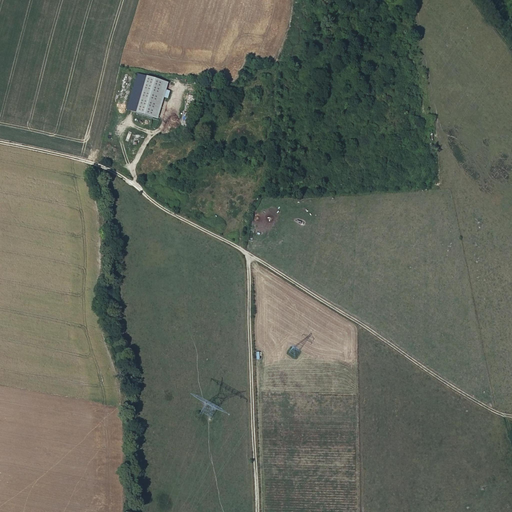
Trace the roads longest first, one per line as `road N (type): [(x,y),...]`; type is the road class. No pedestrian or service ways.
road 1 (track): [(0,142),(104,167),(509,415)]
road 2 (track): [(257,511),(250,259)]
